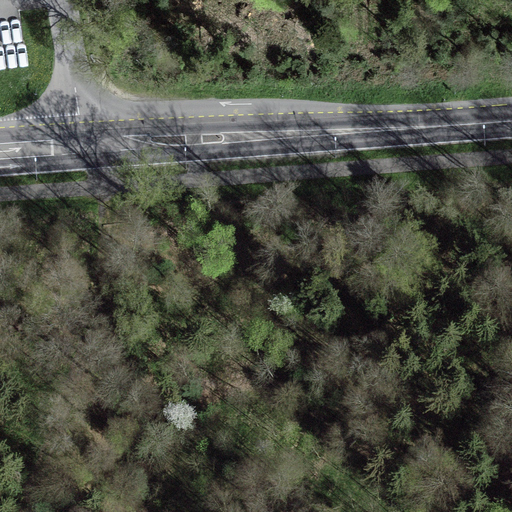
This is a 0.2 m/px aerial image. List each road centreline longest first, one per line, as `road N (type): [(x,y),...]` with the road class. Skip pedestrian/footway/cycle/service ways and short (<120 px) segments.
road 1 (primary): [(82,146),(511,120)]
road 2 (track): [(117,142),(124,194),(36,511)]
road 3 (unclassified): [(60,0),(82,146)]
